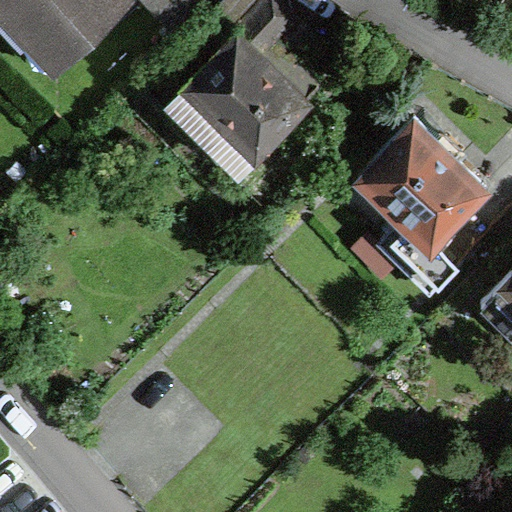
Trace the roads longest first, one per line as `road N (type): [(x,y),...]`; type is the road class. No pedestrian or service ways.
road 1 (residential): [(98,511),(0,397)]
road 2 (residential): [(511,70),(383,0)]
